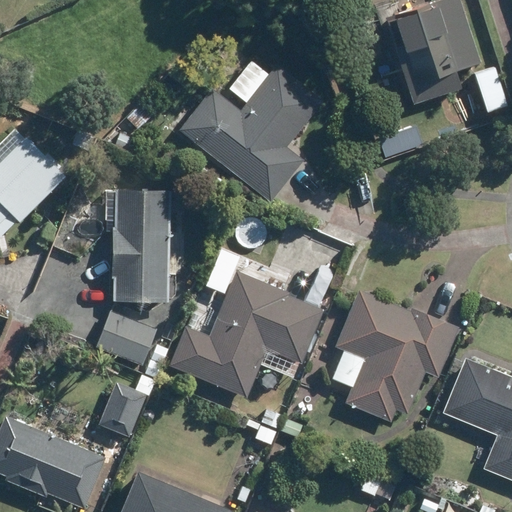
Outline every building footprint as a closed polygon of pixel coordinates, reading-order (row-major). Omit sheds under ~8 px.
[(456,0),(433,0),(381,18),(409,102),(458,86),(451,68),(476,60),(456,0)] [(179,131),(268,201),(301,159),(286,147),(322,101),(276,65),(269,74),(250,60),(228,88),(246,103),(239,111),(212,89),(179,131)] [(139,106),(126,119),(137,129),(150,117),(139,106)] [(0,231),(13,219),(15,221),(60,176),(53,168),(56,165),(44,152),(41,155),(21,136),(19,138),(9,128),(0,137),(0,231)] [(90,137),(75,130),(69,144),(84,151),(90,137)] [(120,132),(114,143),(130,151),(135,140),(120,132)] [(110,189),(110,299),(163,299),(165,189),(110,189)] [(178,325),(163,364),(240,395),(255,361),(287,375),(293,360),(295,361),(316,309),(282,295),(284,290),(230,269),(203,335),(178,325)] [(452,330),(407,311),(355,290),(332,346),(360,358),(342,402),(387,421),(392,409),(404,414),(422,370),(433,375),(452,330)] [(109,311),(96,347),(142,365),(156,329),(109,311)] [(156,344),(150,358),(162,363),(168,349),(156,344)] [(334,351),(324,374),(345,383),(355,360),(334,351)] [(443,412),(496,435),(483,467),(511,479),(511,378),(465,359),(443,412)] [(161,365),(150,360),(144,373),(155,378),(161,365)] [(155,380),(139,374),(134,388),(150,394),(155,380)] [(116,383),(100,426),(129,437),(146,395),(116,383)] [(266,408),(260,422),(279,431),(284,418),(284,417),(266,408)] [(4,416),(0,426),(0,474),(6,477),(46,493),(79,507),(100,455),(63,440),(44,432),(4,416)] [(284,418),(279,431),(296,439),(301,426),(284,418)] [(250,419),(246,425),(256,430),(260,424),(250,419)] [(276,433),(260,425),(255,439),(271,446),(276,433)] [(228,511),(230,509),(135,471),(118,511),(228,511)] [(367,475),(362,487),(388,499),(394,487),(367,475)] [(243,486),(237,499),(244,503),(250,489),(243,486)]
